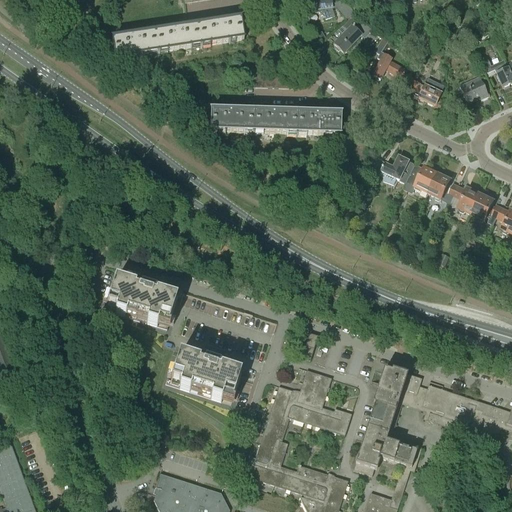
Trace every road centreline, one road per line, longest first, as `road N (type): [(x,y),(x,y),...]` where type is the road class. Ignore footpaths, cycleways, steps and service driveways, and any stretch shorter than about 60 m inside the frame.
road 1 (primary): [(511,335),(400,299),(307,256),(0,40)]
road 2 (primary): [(0,68),(247,235),(377,298),(511,350)]
road 3 (residential): [(288,321),(92,258),(63,256),(37,274)]
road 4 (residential): [(477,147),(452,148),(339,87),(304,57),(270,0)]
road 5 (tertiary): [(113,500),(37,274)]
road 6 (residential): [(511,396),(288,321)]
road 7 (residential): [(511,499),(503,487),(504,453),(450,442),(427,453),(406,511)]
road 8 (residential): [(228,490),(288,321)]
